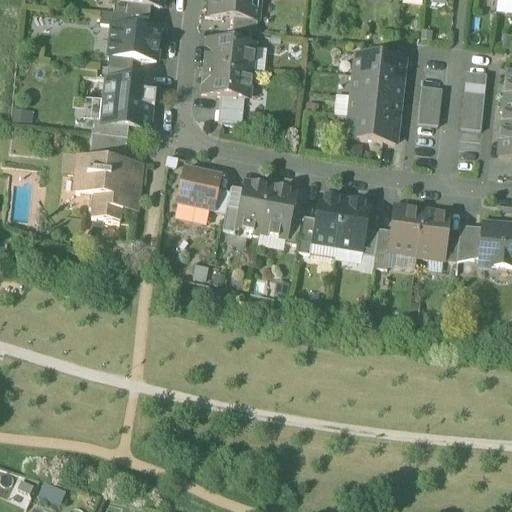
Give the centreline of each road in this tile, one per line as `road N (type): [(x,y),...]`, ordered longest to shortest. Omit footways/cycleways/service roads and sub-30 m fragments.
road 1 (track): [(511,450),(288,423),(135,390),(0,348)]
road 2 (residential): [(189,0),(173,142),(290,172),(511,198)]
